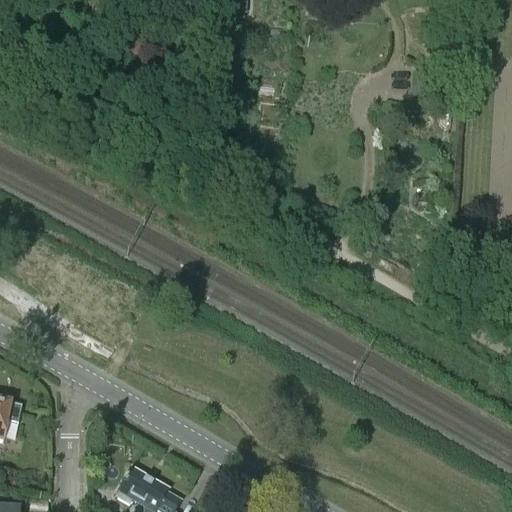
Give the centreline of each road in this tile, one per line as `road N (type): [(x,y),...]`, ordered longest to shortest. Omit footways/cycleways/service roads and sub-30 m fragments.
road 1 (unclassified): [(511,355),(213,191)]
road 2 (track): [(0,77),(213,191)]
road 3 (unclassified): [(252,476),(87,380)]
road 4 (residential): [(68,511),(69,436),(87,380)]
